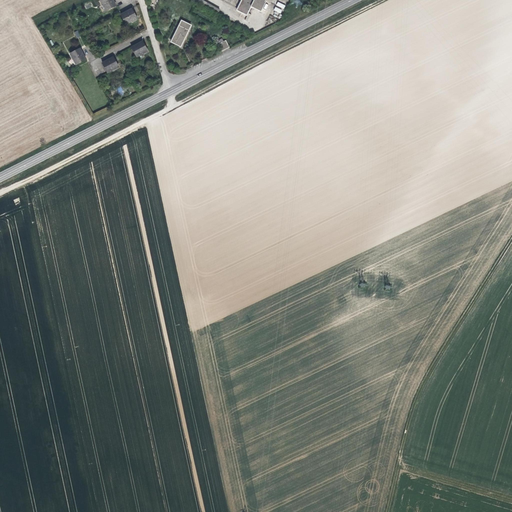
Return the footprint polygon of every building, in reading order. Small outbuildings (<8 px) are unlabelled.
[(134,7),(130,0),(123,0),(118,3),(123,13),(134,7)] [(190,0),(160,9),(176,63),(206,54),(190,0)] [(220,10),(202,0),(199,0),(198,3),(218,14),(220,10)] [(266,2),(261,0),(244,0),(243,2),(242,1),(236,11),(246,16),(250,8),(260,13),(266,2)] [(144,41),(139,31),(128,36),(133,46),(144,41)] [(82,47),(76,36),(66,41),(72,52),(82,47)] [(221,51),(229,48),(226,40),(218,43),(221,51)] [(114,55),(109,45),(98,51),(103,61),(114,55)]
